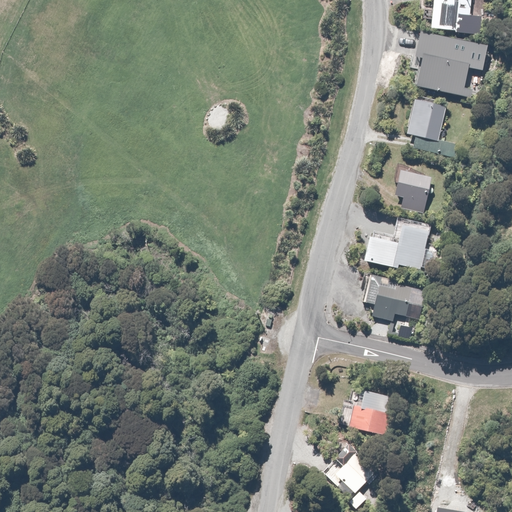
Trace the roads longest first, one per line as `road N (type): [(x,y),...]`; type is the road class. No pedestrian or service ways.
road 1 (residential): [(312,337),(380,46),(377,0)]
road 2 (residential): [(511,374),(434,370),(312,337)]
road 3 (residential): [(274,511),(312,337)]
